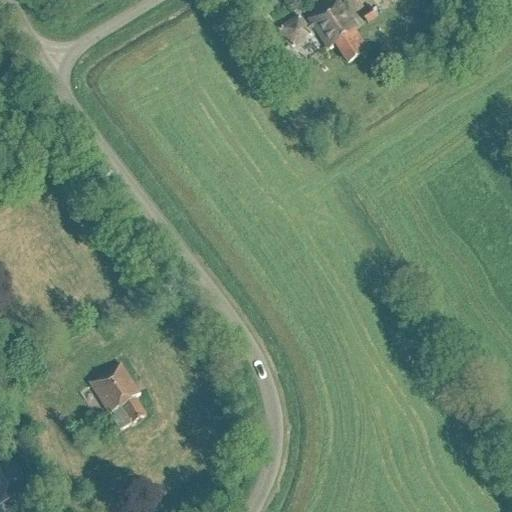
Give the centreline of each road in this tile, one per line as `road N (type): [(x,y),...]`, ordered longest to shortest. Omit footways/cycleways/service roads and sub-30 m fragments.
road 1 (unclassified): [(250,511),(264,488),(273,440),(252,351),(45,65)]
road 2 (unclassified): [(45,65),(154,0)]
